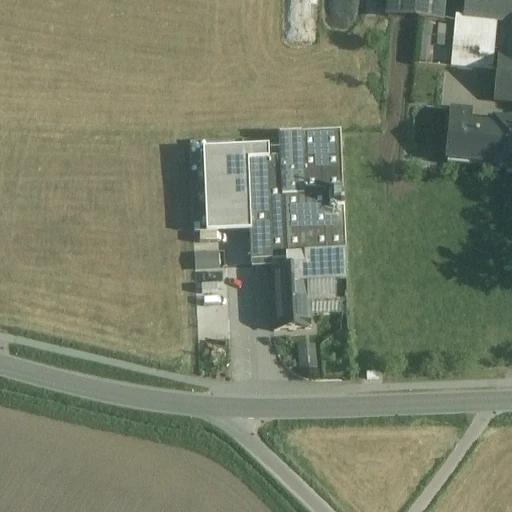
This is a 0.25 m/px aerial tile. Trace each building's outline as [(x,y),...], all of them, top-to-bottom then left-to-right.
[(443,0),(388,0),(387,17),(441,23),(443,0)] [(511,0),(464,0),(463,19),(462,20),(496,23),(510,25),(511,25),(511,0)] [(496,23),(462,20),(463,19),(455,18),(453,38),(481,41),(479,56),(493,57),(496,23)] [(481,41),(453,38),(450,70),(478,73),(479,56),(481,41)] [(479,56),(478,73),(492,74),(493,57),(479,56)] [(511,59),(506,59),(497,58),(493,102),(511,103),(511,59)] [(492,130),(469,128),(471,113),(469,113),(452,111),(450,111),(445,162),(447,162),(489,166),(488,166),(489,167),(490,167),(494,130),(493,130),(492,130)] [(511,132),(506,132),(507,125),(494,124),(493,130),(494,130),(490,167),(489,167),(489,173),(511,174),(511,132)] [(340,136),(279,139),(280,162),(282,161),(283,188),(281,188),(281,204),(342,201),(340,136)] [(260,141),(222,142),(222,164),(246,163),(260,162),(260,141)] [(260,162),(246,163),(250,264),(284,263),(281,204),(281,188),(283,188),(282,161),(280,162),(260,162)] [(216,169),(204,169),(205,189),(217,188),(216,169)] [(342,201),(281,204),(284,263),(284,273),(308,272),(309,287),(346,286),(342,201)] [(219,229),(195,230),(196,249),(220,248),(219,229)] [(197,273),(222,271),(220,252),(196,255),(197,273)] [(284,273),(273,273),(276,333),(311,331),(310,305),(309,287),(308,272),(284,273)] [(346,286),(309,287),(310,305),(347,304),(346,286)] [(301,349),(303,367),(317,365),(315,347),(301,349)]
